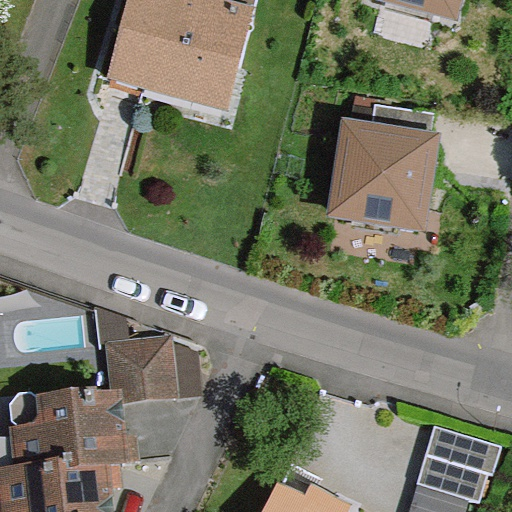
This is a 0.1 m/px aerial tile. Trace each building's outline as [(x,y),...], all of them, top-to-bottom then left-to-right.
[(167,0),(135,0),(114,81),(148,90),(152,76),(233,98),(253,23),(167,0)] [(461,0),(378,0),(456,21),(461,0)] [(437,142),(347,129),(334,217),(424,231),(437,142)] [(112,347),(117,395),(118,403),(176,397),(170,341),(112,347)] [(28,474),(107,467),(126,466),(118,403),(117,395),(41,403),(43,429),(24,436),(28,474)] [(421,511),(486,511),(505,440),(445,424),(421,511)] [(112,511),(107,467),(28,474),(10,477),(12,511),(112,511)] [(306,507),(279,495),(271,511),(347,511),(349,509),(313,492),(306,507)]
